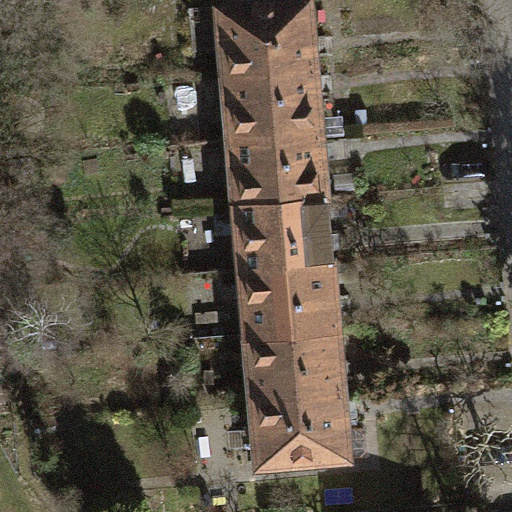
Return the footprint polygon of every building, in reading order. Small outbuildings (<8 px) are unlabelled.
[(313,0),(273,0),(219,4),(225,70),(318,63),(313,0)] [(318,63),(225,70),(230,136),(323,129),(318,63)] [(323,129),(230,136),(235,202),(329,194),(323,129)] [(329,194),(235,202),(240,268),(334,260),(329,194)] [(334,260),(240,268),(245,333),(339,326),(334,260)] [(339,326),(245,333),(250,399),(344,392),(339,326)] [(344,392),(250,399),(256,465),(349,458),(344,392)]
